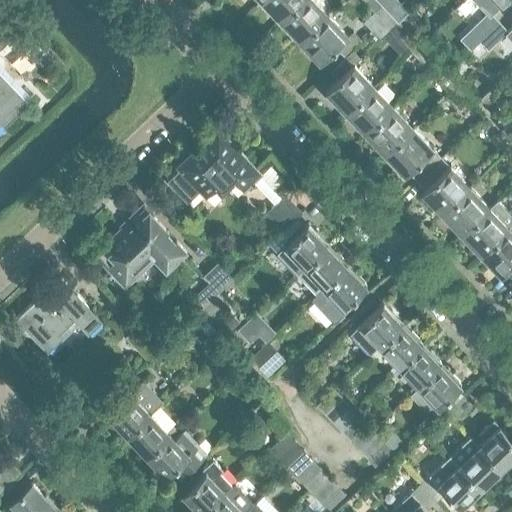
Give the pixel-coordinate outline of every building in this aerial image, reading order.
[(301,0),(260,0),(280,20),(301,0)] [(316,0),(301,0),(280,20),(300,41),(329,13),(316,0)] [(371,29),(389,13),(381,4),(363,21),(371,29)] [(401,18),(407,25),(419,13),(412,7),(401,18)] [(479,41),(499,21),(488,9),(459,37),(470,49),(479,41)] [(329,13),(300,41),(320,61),(335,47),(344,56),(361,39),(353,31),(349,34),(329,13)] [(389,13),(371,29),(379,37),(396,21),(389,13)] [(499,21),(479,41),(487,49),(507,29),(499,21)] [(0,45),(1,47),(8,40),(0,31),(0,45)] [(410,49),(417,43),(406,31),(398,37),(410,49)] [(417,43),(410,49),(422,62),(429,55),(417,43)] [(344,111),(373,84),(353,63),(324,90),(344,111)] [(0,126),(28,100),(0,71),(0,126)] [(449,91),(457,85),(445,72),(437,78),(449,91)] [(373,84),(344,111),(365,133),(394,105),(373,84)] [(457,85),(449,91),(462,104),(469,98),(457,85)] [(489,88),(477,99),(485,107),(497,95),(489,88)] [(413,126),(394,105),(365,133),(384,153),(413,126)] [(179,168),(167,179),(187,201),(200,189),(205,195),(214,187),(220,193),(234,180),(243,189),(254,179),(275,202),(266,211),(283,229),(298,215),(282,197),(260,174),(244,157),(245,155),(218,126),(205,138),(198,144),(201,147),(179,168)] [(433,146),(413,126),(384,153),(404,174),(407,171),(415,179),(440,156),(432,147),(433,146)] [(501,131),(494,138),(506,150),(511,144),(511,142),(501,131)] [(449,164),(440,156),(415,179),(424,188),(421,191),(441,212),(469,185),(449,164)] [(490,206),(469,185),(441,212),(461,233),(490,206)] [(511,215),(497,199),(490,206),(461,233),(481,254),(511,224),(511,215)] [(186,250),(143,204),(133,213),(136,215),(96,252),(125,284),(146,265),(147,258),(153,258),(165,270),(186,250)] [(296,273),(326,244),(307,223),(276,252),(296,273)] [(511,224),(481,254),(500,275),(511,263),(511,224)] [(345,264),(326,244),(296,273),(315,293),(322,287),(322,286),(345,264)] [(215,293),(234,275),(219,259),(203,275),(209,281),(194,295),(203,305),(215,293)] [(364,285),(345,264),(322,286),(322,287),(341,307),(364,285)] [(16,317),(19,321),(19,324),(20,327),(22,330),(25,332),(28,334),(32,334),(47,350),(61,337),(57,333),(73,317),(88,333),(102,319),(59,275),(16,317)] [(203,305),(198,310),(206,318),(224,301),(215,293),(203,305)] [(378,345),(401,323),(382,303),(359,324),(378,345)] [(228,308),(215,321),(227,333),(240,320),(228,308)] [(206,318),(198,310),(181,326),(189,334),(206,318)] [(249,318),(237,329),(250,342),(258,333),(265,340),(268,338),(249,318)] [(420,344),(401,323),(378,345),(397,365),(420,344)] [(159,345),(139,324),(127,336),(147,357),(159,345)] [(420,344),(397,365),(416,385),(439,364),(420,344)] [(439,364),(416,385),(436,406),(459,385),(439,364)] [(150,411),(155,407),(135,386),(107,413),(126,433),(150,411)] [(324,413),(341,396),(334,388),(317,405),(324,413)] [(442,414),(451,423),(471,403),(463,394),(442,414)] [(350,405),(341,396),(324,413),(333,421),(350,405)] [(350,405),(333,421),(341,430),(358,413),(350,405)] [(167,429),(150,411),(126,433),(145,454),(169,431),(169,432),(174,427),(172,425),(167,429)] [(366,422),(358,413),(341,430),(349,439),(366,422)] [(483,439),(477,444),(500,468),(511,456),(511,440),(493,420),(478,433),(483,439)] [(375,431),(366,422),(349,439),(357,448),(375,431)] [(169,431),(145,454),(165,474),(172,467),(181,476),(207,451),(187,430),(184,433),(181,430),(174,437),(169,432),(169,431)] [(278,457),(295,440),(287,431),(270,448),(278,457)] [(383,440),(375,431),(357,448),(366,456),(383,440)] [(500,468),(477,444),(469,435),(448,454),(457,463),(480,487),(500,468)] [(295,440),(278,457),(286,465),(303,449),(295,440)] [(392,449),(383,440),(366,456),(374,465),(392,449)] [(0,491),(22,471),(0,448),(0,491)] [(312,458),(303,449),(286,465),(295,474),(312,458)] [(480,487),(457,463),(449,455),(419,483),(436,501),(445,492),(459,507),(480,487)] [(200,511),(201,511),(225,490),(224,490),(232,483),(220,470),(222,467),(212,457),(201,467),(204,470),(181,492),(200,511)] [(320,466),(312,458),(295,474),(303,483),(320,466)] [(320,466),(303,483),(311,491),(328,475),(320,466)] [(328,475),(311,491),(320,500),(337,484),(328,475)] [(20,511),(40,511),(51,502),(31,481),(10,501),(20,511)] [(436,501),(419,483),(390,511),(391,511),(429,511),(427,509),(436,501)] [(345,493),(337,484),(320,500),(328,509),(345,493)] [(225,490),(201,511),(241,511),(244,510),(225,490)] [(60,511),(51,502),(40,511),(60,511)]
